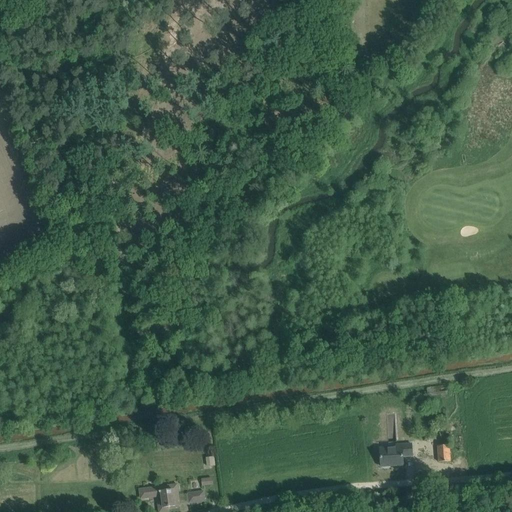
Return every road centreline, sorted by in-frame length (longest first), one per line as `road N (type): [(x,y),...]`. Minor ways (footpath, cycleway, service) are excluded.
road 1 (track): [(63,204),(333,57)]
road 2 (track): [(215,511),(268,499),(511,474)]
